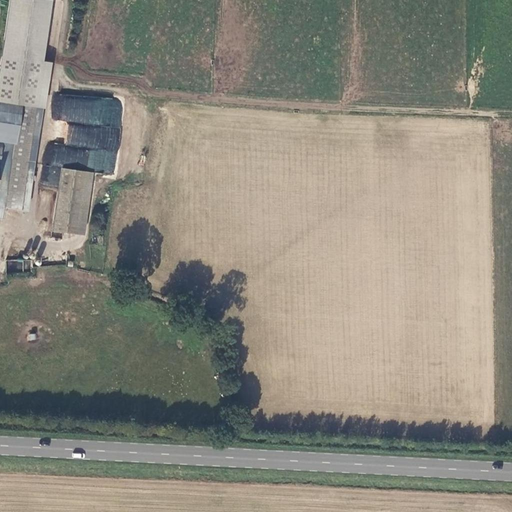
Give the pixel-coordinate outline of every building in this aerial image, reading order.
[(45,109),(52,62),(44,61),(52,0),(10,0),(0,66),(0,102),(22,106),(42,109),(45,109)] [(0,142),(3,143),(16,145),(22,106),(0,102),(0,142)] [(42,109),(22,106),(16,145),(3,143),(0,162),(0,208),(8,210),(28,212),(42,109)] [(76,170),(61,168),(52,230),(84,235),(93,173),(76,170)] [(0,219),(7,220),(8,210),(0,208),(0,219)] [(6,259),(6,273),(22,273),(23,259),(6,259)]
